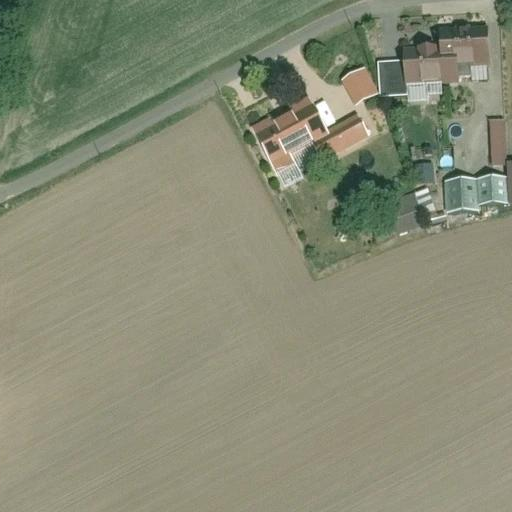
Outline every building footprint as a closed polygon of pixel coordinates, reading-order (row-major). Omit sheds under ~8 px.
[(404,70),(404,92),(454,91),(454,73),(489,72),(488,35),(418,37),(419,58),(403,58),(404,70)] [(404,70),(379,70),(380,102),(404,101),(404,92),(404,70)] [(363,75),(344,85),(356,110),(376,100),(363,75)] [(271,175),(300,159),(307,172),(327,160),(321,150),(325,148),(304,111),(252,141),(271,175)] [(326,141),(334,158),(367,143),(359,126),(326,141)] [(504,127),(489,128),(491,174),(506,173),(504,127)] [(507,211),(506,185),(444,187),(444,219),(477,218),(476,212),(507,211)] [(415,199),(423,225),(439,220),(431,194),(415,199)] [(414,202),(387,210),(397,241),(423,233),(414,202)]
